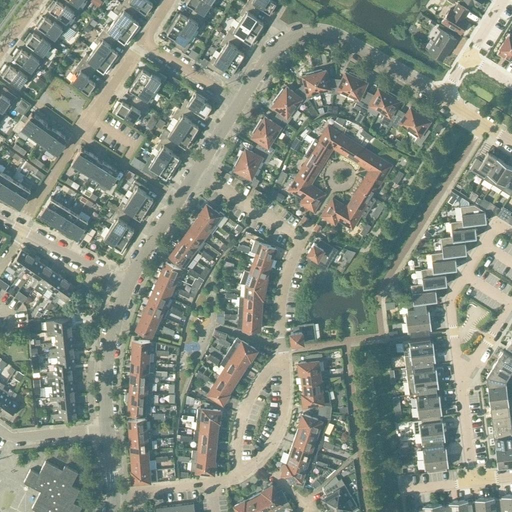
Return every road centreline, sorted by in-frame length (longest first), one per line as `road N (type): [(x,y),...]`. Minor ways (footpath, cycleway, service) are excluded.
road 1 (tertiary): [(238,102),(266,58),(302,31),(328,32),(441,98)]
road 2 (residential): [(283,349),(280,299),(301,239),(193,173)]
road 3 (residential): [(460,391),(453,289),(489,231),(511,230)]
road 4 (tertiary): [(106,429),(109,338),(124,285)]
road 5 (residential): [(283,349),(243,411),(234,477)]
road 6 (tertiary): [(124,285),(193,173)]
road 7 (residential): [(111,494),(234,477)]
